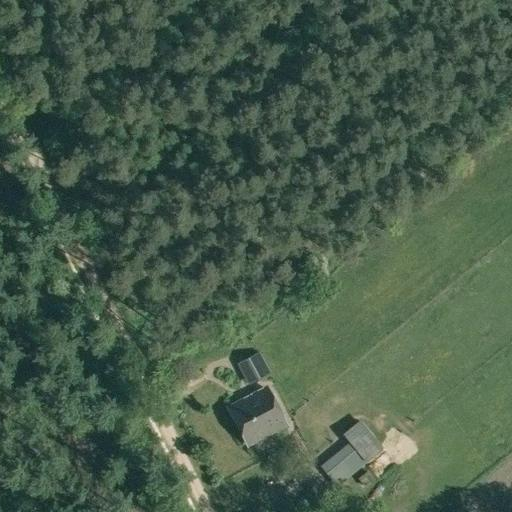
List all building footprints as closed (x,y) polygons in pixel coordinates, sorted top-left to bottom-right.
[(237,363),(249,386),(270,374),(259,352),(237,363)] [(247,442),(285,422),(267,388),(229,408),(247,442)] [(342,434),(347,441),(364,462),(382,447),(360,419),(342,434)] [(364,462),(347,441),(319,464),(336,486),(364,462)] [(374,479),(367,470),(357,479),(363,487),(374,479)]
